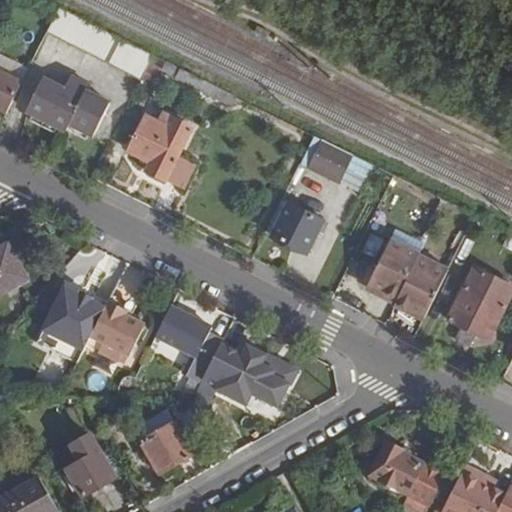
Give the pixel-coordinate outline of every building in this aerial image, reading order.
[(58,10),(46,34),(140,81),(148,64),(152,57),(58,10)] [(0,48),(0,113),(6,116),(28,70),(0,56),(0,52),(1,50),(0,48)] [(148,64),(140,81),(136,88),(150,95),(161,73),(162,71),(148,64)] [(161,73),(197,92),(200,92),(204,83),(166,64),(162,71),(161,73)] [(44,80),(42,79),(25,114),(66,133),(69,127),(92,139),(109,105),(86,93),(89,88),(72,80),(66,91),(44,80)] [(204,83),(200,92),(232,109),(237,99),(204,83)] [(169,131),(145,119),(128,154),(150,165),(147,173),(184,191),(196,167),(195,166),(178,158),(192,130),(174,121),(169,131)] [(300,165),(359,194),(373,168),(313,138),(300,165)] [(327,225),(288,205),(272,237),(308,255),(309,254),(319,232),(323,234),(327,225)] [(448,271),(388,242),(366,287),(396,301),(394,306),(424,320),(448,271)] [(8,245),(7,245),(0,249),(0,256),(11,250),(8,245)] [(0,297),(28,281),(11,250),(0,256),(0,297)] [(511,294),(511,289),(473,271),(448,323),(462,329),(459,335),(459,343),(466,345),(473,341),(475,336),(489,342),(511,294)] [(107,308),(63,287),(41,330),(85,352),(92,338),(107,308)] [(127,312),(110,303),(107,308),(92,338),(105,345),(101,354),(118,363),(123,353),(129,356),(143,328),(124,318),(127,312)] [(213,327),(173,306),(157,339),(197,359),(186,379),(201,387),(202,383),(221,346),(226,336),(212,329),(213,327)] [(242,357),(221,346),(202,383),(216,390),(215,392),(246,408),(251,397),(277,410),(289,386),(272,378),(275,373),(261,366),(263,362),(244,352),(242,357)] [(247,348),(244,352),(263,362),(261,366),(275,373),(272,378),(289,386),(296,373),(247,348)] [(193,454),(167,410),(134,429),(135,431),(160,474),(193,454)] [(73,447),(82,463),(68,471),(84,499),(118,479),(91,434),(72,446),(73,447)] [(403,452),(388,445),(372,478),(407,495),(429,505),(430,505),(445,475),(402,454),(403,452)] [(497,511),(506,494),(485,483),(487,479),(465,468),(444,509),(450,511),(497,511)] [(58,511),(37,476),(0,497),(0,511),(58,511)] [(511,511),(511,489),(509,489),(497,511),(511,511)] [(414,511),(425,511),(429,505),(407,495),(402,506),(414,511)]
